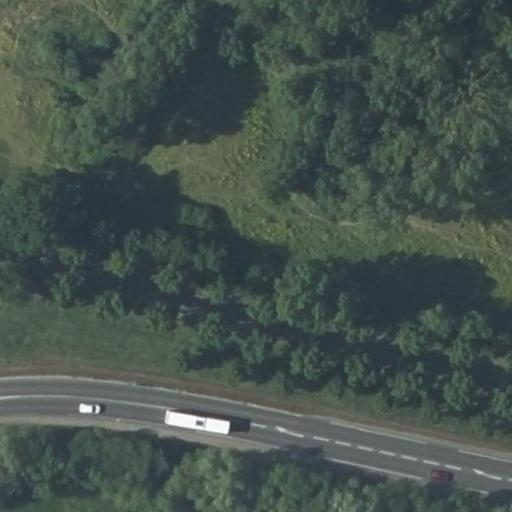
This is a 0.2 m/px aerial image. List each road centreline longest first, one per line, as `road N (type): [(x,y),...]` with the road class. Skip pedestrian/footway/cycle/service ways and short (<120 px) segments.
road 1 (unclassified): [(0,242),(304,333),(511,376)]
road 2 (secondary): [(511,480),(120,399),(41,396)]
